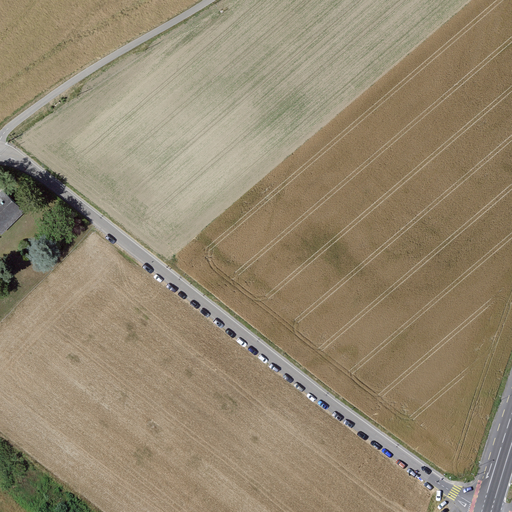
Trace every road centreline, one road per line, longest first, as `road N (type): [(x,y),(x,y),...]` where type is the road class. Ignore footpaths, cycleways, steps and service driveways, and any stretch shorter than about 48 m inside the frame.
road 1 (tertiary): [(0,156),(39,173),(345,414),(485,511)]
road 2 (residential): [(0,140),(51,95),(210,0)]
